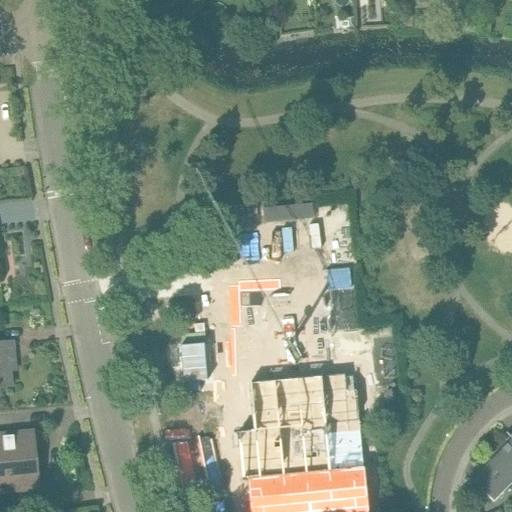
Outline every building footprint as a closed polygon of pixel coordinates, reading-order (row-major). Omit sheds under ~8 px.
[(312,204),(263,208),(264,221),(313,217),(312,204)] [(0,387),(11,386),(10,370),(15,370),(15,369),(13,369),(12,358),(14,358),(13,342),(0,343),(0,387)] [(247,431),(232,433),(236,481),(242,480),(245,511),(362,511),(352,399),(342,400),(339,374),(243,384),(247,431)] [(0,493),(4,493),(4,492),(38,488),(36,466),(33,467),(32,455),(35,454),(33,433),(0,435),(0,493)] [(511,444),(507,447),(497,456),(489,465),(487,465),(479,472),(483,477),(480,488),(494,502),(503,492),(511,488),(511,444)]
